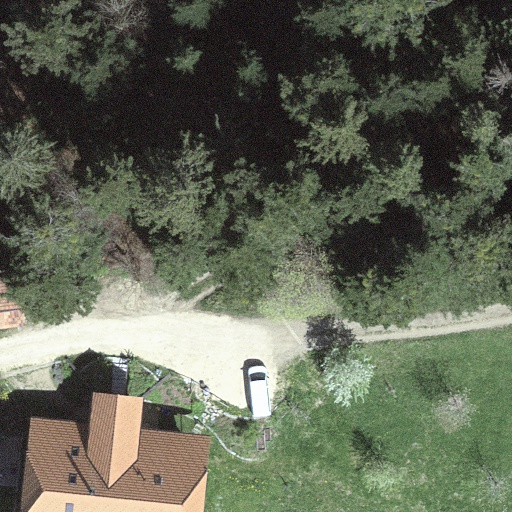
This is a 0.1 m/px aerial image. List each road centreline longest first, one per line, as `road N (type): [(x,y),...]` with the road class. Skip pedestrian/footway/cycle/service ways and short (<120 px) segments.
road 1 (track): [(511,308),(322,330),(121,317),(0,339)]
road 2 (track): [(174,317),(361,154),(474,0)]
